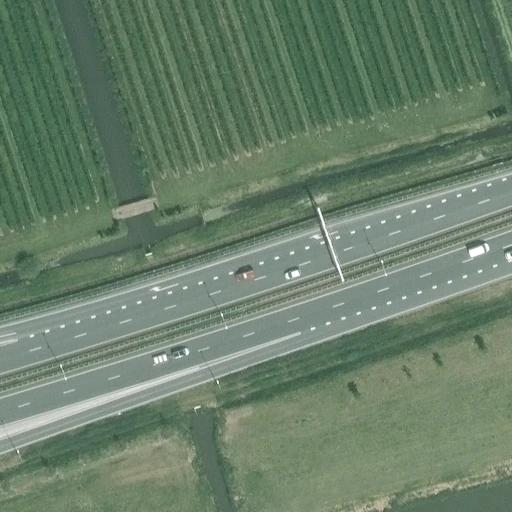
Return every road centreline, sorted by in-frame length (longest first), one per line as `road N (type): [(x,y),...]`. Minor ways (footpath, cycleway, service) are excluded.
road 1 (trunk): [(511,194),(21,355)]
road 2 (trunk): [(0,449),(224,367),(294,321)]
road 3 (trunk): [(0,412),(294,321)]
road 4 (trunk): [(294,321),(511,247)]
